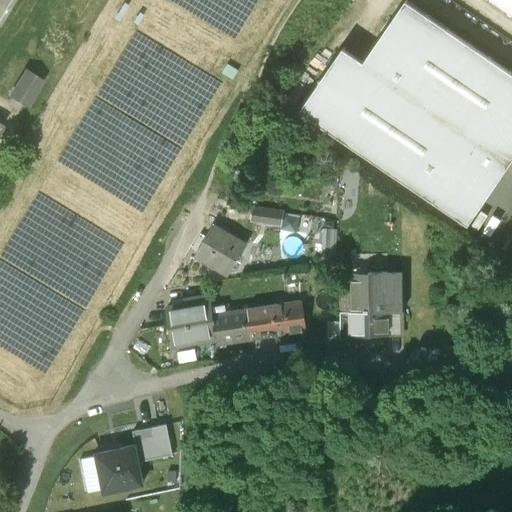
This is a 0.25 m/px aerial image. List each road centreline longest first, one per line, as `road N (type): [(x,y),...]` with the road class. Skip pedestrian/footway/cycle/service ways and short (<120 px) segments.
road 1 (residential): [(87,380),(317,347),(394,363),(509,370)]
road 2 (residential): [(87,380),(210,179)]
road 3 (track): [(210,179),(250,91),(306,0)]
